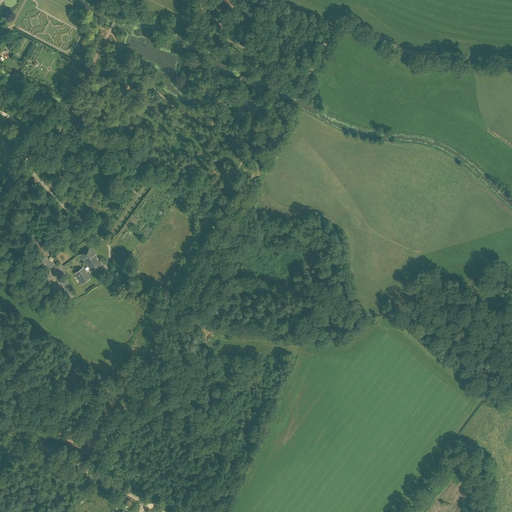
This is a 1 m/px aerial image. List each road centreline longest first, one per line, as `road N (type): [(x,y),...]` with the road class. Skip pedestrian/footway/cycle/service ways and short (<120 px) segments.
road 1 (track): [(38,104),(223,195),(246,151),(242,144),(171,104),(151,77),(119,64),(108,37)]
road 2 (residential): [(89,471),(289,108)]
road 3 (residential): [(296,96),(345,19),(415,54),(511,59)]
road 4 (track): [(60,122),(128,0)]
road 5 (track): [(0,113),(23,133),(29,169),(71,214)]
